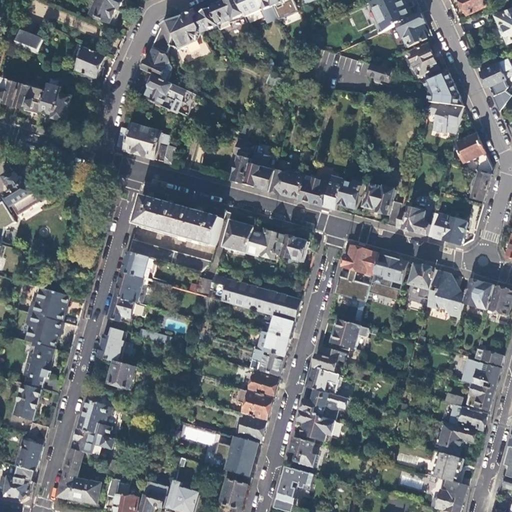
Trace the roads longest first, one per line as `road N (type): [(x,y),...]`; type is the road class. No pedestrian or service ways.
road 1 (residential): [(42,511),(138,169)]
road 2 (residential): [(340,227),(261,511)]
road 3 (tertiary): [(138,169),(340,227)]
road 4 (residential): [(431,0),(508,173)]
road 5 (residential): [(183,0),(153,13),(97,157)]
road 6 (tertiary): [(340,227),(457,260),(484,260)]
road 7 (residential): [(480,511),(511,395)]
